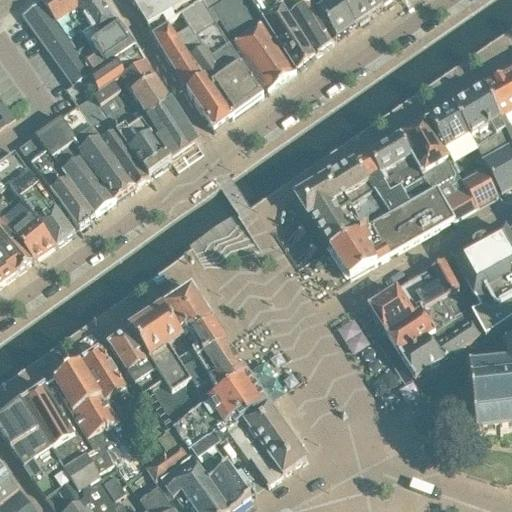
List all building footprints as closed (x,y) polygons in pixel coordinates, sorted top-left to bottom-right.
[(64,37),(69,43),(76,38),(71,31),(74,29),(68,19),(75,14),(72,10),(76,8),(70,0),(50,0),(42,5),(64,37)] [(96,39),(116,26),(98,0),(70,0),(76,8),(72,10),(75,14),(68,19),(74,29),(71,31),(76,38),(80,44),(93,35),(96,39)] [(128,0),(134,8),(147,0),(128,0)] [(193,11),(202,5),(199,0),(147,0),(134,8),(148,30),(161,54),(188,97),(204,121),(214,136),(219,133),(233,123),(205,82),(189,62),(178,44),(177,44),(170,34),(165,26),(181,17),(193,10),(193,11)] [(199,0),(202,5),(193,11),(193,10),(181,17),(190,33),(185,37),(180,28),(170,34),(177,44),(178,44),(189,62),(205,82),(233,123),(264,100),(252,84),(242,69),(213,28),(219,24),(212,11),(229,0),(199,0)] [(268,98),(297,79),(296,78),(246,0),(229,0),(212,11),(219,24),(234,48),(248,70),(257,82),(268,98)] [(287,18),(283,11),(276,0),(246,0),(296,78),(315,62),(287,18)] [(276,0),(283,11),(291,6),(288,0),(276,0)] [(336,41),(356,28),(337,0),(336,0),(322,0),(326,5),(319,10),(320,12),(317,14),(336,41)] [(336,0),(337,0),(356,28),(381,10),(373,0),(336,0)] [(395,0),(373,0),(381,10),(395,0)] [(64,37),(42,5),(22,19),(72,90),(73,91),(93,79),(79,58),(69,43),(64,37)] [(334,48),(332,44),(331,43),(330,44),(308,6),(296,13),(291,6),(283,11),(287,18),(315,62),(334,48)] [(86,53),(79,58),(93,79),(97,77),(107,71),(134,52),(116,26),(96,39),(93,35),(80,44),(86,53)] [(93,79),(79,87),(84,95),(94,88),(99,97),(114,87),(121,82),(144,67),(134,52),(107,71),(97,77),(93,79)] [(144,67),(121,82),(131,98),(132,98),(156,85),(144,67)] [(511,149),(511,80),(510,77),(487,90),(505,133),(507,138),(511,149)] [(147,123),(171,108),(156,85),(132,98),(131,98),(147,123)] [(99,97),(94,101),(101,111),(120,97),(114,87),(99,97)] [(502,198),(511,192),(511,149),(507,138),(505,133),(487,90),(455,109),(470,140),(484,165),(491,181),(502,198)] [(139,128),(131,115),(120,97),(101,111),(149,184),(172,168),(143,125),(139,128)] [(149,184),(101,111),(94,101),(79,110),(79,111),(135,194),(149,184)] [(147,123),(143,125),(172,168),(172,167),(197,150),(171,108),(147,123)] [(446,154),(470,140),(455,109),(429,124),(446,154)] [(116,207),(135,194),(79,111),(78,112),(61,124),(76,145),(72,147),(116,207)] [(96,222),(116,207),(72,147),(76,145),(61,124),(37,141),(48,158),(96,222)] [(446,154),(429,124),(401,140),(425,183),(433,197),(440,193),(445,202),(444,203),(455,224),(477,212),(464,191),(463,186),(452,167),(446,154)] [(404,194),(425,183),(401,140),(369,158),(392,198),(403,192),(404,194)] [(79,234),(96,222),(48,158),(37,141),(36,141),(19,153),(79,234)] [(14,214),(1,198),(9,191),(29,176),(15,156),(0,166),(0,224),(35,267),(56,253),(22,208),(14,214)] [(392,198),(369,158),(354,167),(390,221),(433,197),(425,183),(404,194),(403,192),(392,198)] [(390,221),(354,167),(330,181),(330,180),(294,201),(309,223),(310,222),(330,253),(390,221)] [(484,175),(463,186),(464,191),(477,212),(498,200),(488,183),(484,175)] [(56,253),(75,238),(42,193),(29,176),(9,191),(22,208),(56,253)] [(350,284),(455,224),(444,203),(445,202),(440,193),(433,197),(390,221),(330,253),(350,284)] [(2,289),(35,267),(0,224),(0,291),(3,290),(2,289)] [(511,229),(487,243),(452,262),(462,280),(474,301),(479,311),(471,316),(470,314),(483,337),(485,342),(511,324),(511,229)] [(444,267),(432,274),(408,286),(369,312),(386,338),(421,315),(459,295),(459,294),(444,267)] [(184,345),(214,326),(192,292),(161,313),(184,345)] [(435,336),(469,314),(459,295),(421,315),(386,338),(400,359),(435,336)] [(197,366),(184,345),(161,313),(129,334),(148,364),(149,363),(156,373),(155,374),(173,398),(177,406),(186,422),(201,410),(197,393),(185,375),(197,366)] [(483,337),(470,314),(469,314),(435,336),(400,359),(415,382),(442,364),(483,337)] [(197,366),(227,349),(229,348),(214,326),(184,345),(197,366)] [(305,341),(319,373),(336,365),(322,333),(305,341)] [(148,364),(129,334),(108,348),(119,364),(136,388),(137,387),(167,433),(164,435),(165,438),(173,434),(183,427),(183,425),(186,422),(177,406),(173,398),(155,374),(156,373),(149,363),(148,364)] [(511,345),(508,346),(508,343),(505,344),(505,347),(503,347),(503,350),(506,349),(508,364),(495,365),(495,363),(492,363),(493,366),(472,368),(472,365),(469,365),(469,368),(467,368),(467,371),(470,371),(471,385),(467,385),(468,389),(471,389),(474,417),(470,417),(471,421),(475,421),(476,435),(473,435),(474,438),(477,438),(477,441),(480,440),(479,438),(500,435),(500,438),(503,438),(502,435),(511,433),(511,345)] [(201,410),(206,405),(218,397),(247,377),(227,349),(197,366),(185,375),(197,393),(201,410)] [(128,418),(116,398),(127,390),(112,369),(101,352),(80,367),(101,400),(102,399),(118,425),(128,418)] [(80,367),(54,384),(65,402),(73,415),(70,417),(87,443),(96,439),(111,464),(121,458),(116,450),(118,449),(107,432),(115,427),(117,426),(118,425),(102,399),(101,400),(80,367)] [(183,427),(173,434),(189,456),(192,462),(218,444),(218,443),(229,435),(242,425),(242,424),(268,407),(267,406),(247,377),(218,397),(206,405),(201,410),(186,422),(183,425),(183,427)] [(65,402),(54,384),(53,384),(51,386),(51,387),(46,391),(45,390),(22,405),(21,406),(50,454),(50,453),(64,474),(79,497),(100,482),(99,479),(114,469),(96,439),(87,443),(70,417),(73,415),(65,402)] [(0,423),(0,439),(24,471),(27,476),(27,477),(32,484),(38,493),(64,474),(50,453),(50,454),(21,406),(8,417),(0,423)] [(296,448),(278,422),(268,407),(242,424),(242,425),(229,435),(218,443),(218,444),(230,437),(249,463),(252,462),(271,487),(268,489),(268,490),(307,463),(296,448)] [(165,438),(164,435),(160,429),(152,434),(168,457),(146,472),(145,473),(155,488),(192,462),(189,456),(173,434),(165,438)] [(218,444),(192,462),(219,501),(227,511),(238,511),(252,503),(256,499),(245,482),(244,483),(218,444)] [(227,511),(219,501),(192,462),(155,488),(157,492),(158,491),(161,496),(166,493),(173,503),(176,501),(184,511),(189,509),(191,511),(227,511)] [(0,511),(19,497),(0,471),(0,511)] [(112,511),(113,511),(117,509),(115,505),(104,488),(100,482),(79,497),(64,474),(38,493),(46,504),(52,511),(112,511)] [(115,505),(125,498),(114,481),(104,488),(115,505)] [(161,496),(158,491),(157,492),(140,504),(145,511),(172,511),(161,496)] [(31,511),(20,496),(0,511),(31,511)]
